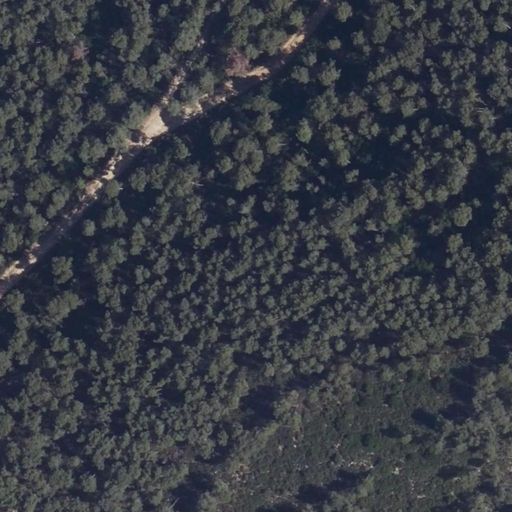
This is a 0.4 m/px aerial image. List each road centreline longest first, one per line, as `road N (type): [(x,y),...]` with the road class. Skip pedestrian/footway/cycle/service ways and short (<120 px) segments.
road 1 (track): [(332,0),(262,72),(150,129),(0,289)]
road 2 (track): [(150,129),(218,0)]
